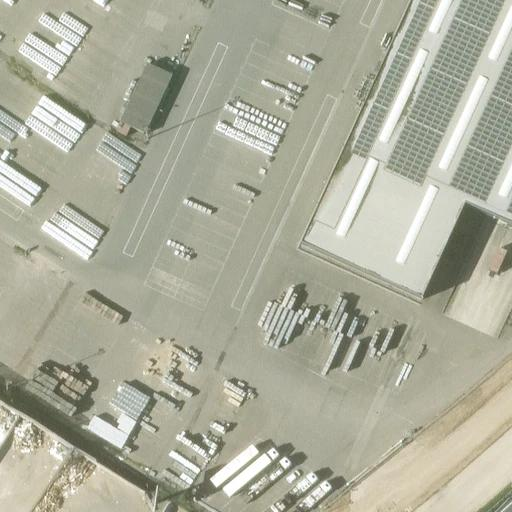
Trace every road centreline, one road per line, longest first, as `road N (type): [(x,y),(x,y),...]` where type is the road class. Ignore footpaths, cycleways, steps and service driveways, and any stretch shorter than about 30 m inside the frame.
road 1 (unclassified): [(511,404),(385,511)]
road 2 (unknown): [(0,217),(114,282)]
